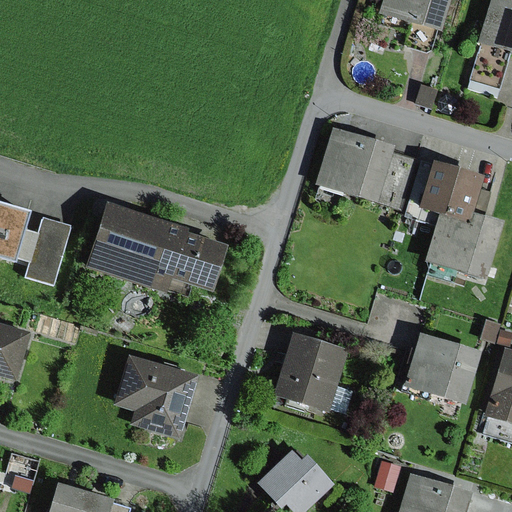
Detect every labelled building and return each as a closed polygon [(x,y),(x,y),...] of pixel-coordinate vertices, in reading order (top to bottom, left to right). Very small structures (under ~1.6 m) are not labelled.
[(451,0),(380,0),(376,16),(410,27),(436,34),(441,36),(451,0)] [(511,0),(489,0),(476,44),(480,46),(466,91),(497,101),(510,57),(511,57),(511,0)] [(436,34),(410,27),(405,45),(407,50),(425,55),(431,52),(436,34)] [(436,92),(419,87),(413,106),(430,111),(436,92)] [(331,130),(313,187),(375,206),(376,203),(400,211),(415,162),(392,155),(393,149),(331,130)] [(482,180),(419,162),(403,220),(433,228),(423,264),(429,266),(426,277),(453,285),(456,276),(485,285),(502,225),(471,217),(482,180)] [(0,208),(0,265),(12,269),(14,261),(23,232),(28,216),(0,208)] [(102,208),(83,272),(165,296),(169,284),(210,297),(224,249),(184,237),(185,233),(102,208)] [(70,228),(40,219),(35,236),(27,265),(23,279),(52,288),(70,228)] [(27,265),(35,236),(23,232),(14,261),(27,265)] [(494,346),(499,326),(485,322),(480,342),(494,346)] [(0,326),(0,380),(16,385),(30,335),(0,326)] [(499,332),(495,345),(508,349),(511,335),(499,332)] [(289,335),(270,399),(328,415),(329,412),(345,417),(352,393),(337,388),(348,352),(289,335)] [(417,336),(401,390),(463,409),(479,355),(417,336)] [(511,353),(502,351),(483,418),(487,420),(483,436),(511,444),(511,353)] [(126,359),(112,407),(132,413),(128,428),(178,442),(196,379),(126,359)] [(289,454),(254,486),(277,511),(278,511),(284,506),(289,511),(303,511),(331,487),(304,457),(298,463),(289,454)] [(400,468),(381,463),(373,489),(391,495),(400,468)] [(408,476),(396,511),(464,511),(470,495),(408,476)] [(55,486),(47,511),(129,511),(130,511),(111,505),(112,503),(55,486)]
